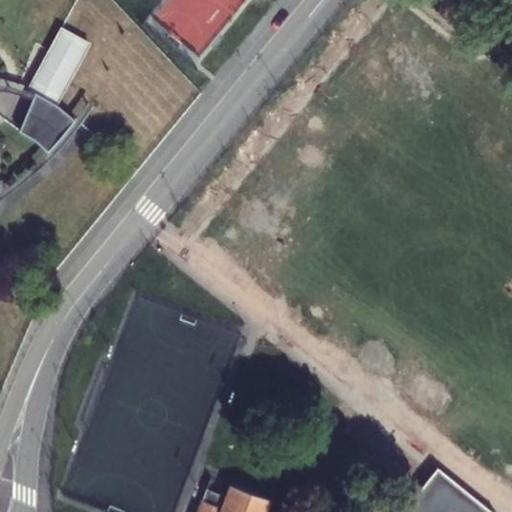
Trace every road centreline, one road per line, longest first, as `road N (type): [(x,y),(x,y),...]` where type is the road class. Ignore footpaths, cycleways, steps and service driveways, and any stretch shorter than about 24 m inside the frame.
road 1 (residential): [(45,350),(75,302),(322,0)]
road 2 (residential): [(22,511),(45,350)]
